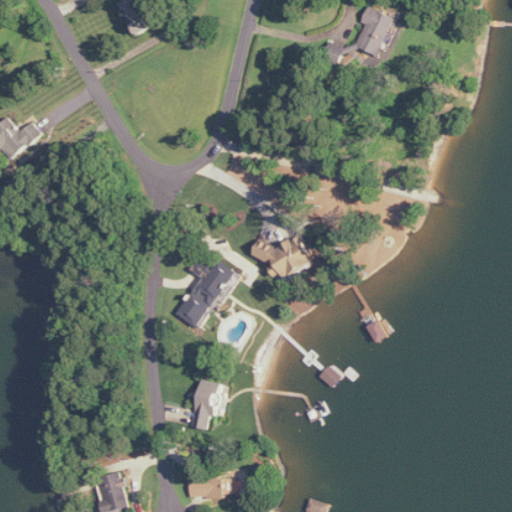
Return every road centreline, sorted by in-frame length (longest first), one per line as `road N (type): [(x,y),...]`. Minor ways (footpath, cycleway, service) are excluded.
road 1 (residential): [(50,0),(134,149),(152,170),(170,172),(206,158),(252,0)]
road 2 (residential): [(170,172),(148,282),(170,511)]
